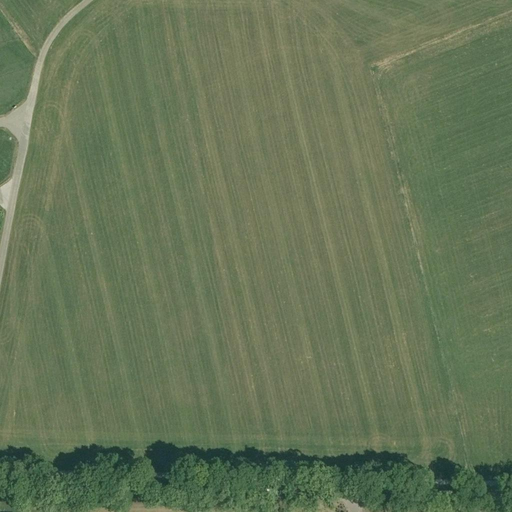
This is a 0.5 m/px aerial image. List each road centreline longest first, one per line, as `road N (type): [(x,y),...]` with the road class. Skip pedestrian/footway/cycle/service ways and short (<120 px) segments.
road 1 (tertiary): [(511,494),(0,483)]
road 2 (unclassified): [(0,261),(37,65),(56,28),(87,0)]
